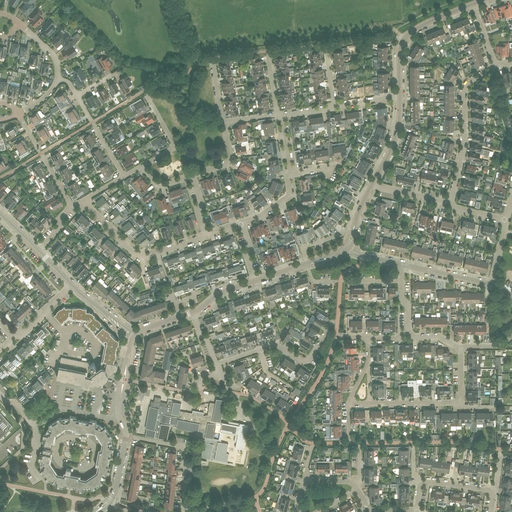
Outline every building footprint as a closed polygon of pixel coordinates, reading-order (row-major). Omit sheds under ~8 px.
[(23,0),(26,3),(20,10),(26,16),(33,9),(29,5),(33,0),(23,0)] [(511,17),(511,10),(511,5),(506,7),(505,5),(502,6),(505,16),(508,16),(508,17),(509,18),(511,17)] [(496,19),(505,16),(502,6),(498,7),(499,8),(494,10),(496,19)] [(37,9),(29,18),(32,20),(30,22),(35,27),(38,24),(39,25),(43,20),(39,17),(42,14),(42,13),(37,9)] [(486,11),(483,12),(485,17),(482,18),(484,23),(490,21),(491,24),(496,22),(492,10),(487,12),(486,11)] [(468,27),(470,32),(475,30),(473,24),(470,25),(467,18),(464,19),(463,18),(462,19),(462,18),(461,19),(462,20),(465,29),(468,27)] [(44,29),(41,33),(42,34),(42,35),(44,36),(45,36),(46,38),(49,35),(55,29),(52,26),(54,24),(49,19),(42,27),(44,29)] [(467,33),(465,29),(462,20),(458,22),(458,20),(457,21),(457,20),(455,21),(456,23),(459,31),(460,31),(463,30),(465,34),(467,33)] [(456,23),(453,24),(452,23),(451,23),(450,23),(450,25),(451,27),(449,29),(451,34),(457,32),(459,37),(459,36),(461,36),(460,31),(459,31),(456,23)] [(440,44),(443,43),(437,28),(436,28),(437,30),(434,31),(434,30),(432,31),(432,30),(431,31),(432,32),(435,41),(438,39),(440,44)] [(437,28),(443,43),(441,39),(444,37),(446,42),(451,40),(449,34),(446,35),(443,28),(440,29),(439,28),(438,28),(437,28)] [(71,38),(61,30),(50,41),(56,47),(60,43),(64,46),(71,38)] [(432,32),(429,34),(428,32),(427,33),(425,33),(426,35),(429,43),(433,42),(435,46),(437,45),(435,41),(432,32)] [(76,37),(73,39),(66,45),(69,48),(65,51),(61,54),(65,58),(68,56),(70,58),(77,53),(76,53),(79,51),(76,47),(73,49),(71,46),(79,40),(76,37)] [(7,53),(17,54),(18,44),(13,43),(13,42),(10,41),(7,53)] [(466,52),(478,47),(476,41),(468,44),(469,48),(465,49),(466,52)] [(502,46),(499,46),(496,46),(496,52),(499,52),(500,57),(503,57),(503,55),(509,55),(508,43),(502,43),(502,46)] [(387,53),(387,50),(388,50),(388,48),(389,48),(389,47),(387,47),(384,47),(384,44),(378,44),(378,51),(373,51),(373,53),(378,53),(387,53)] [(422,52),(427,55),(430,50),(425,46),(423,49),(416,45),(414,48),(413,47),(412,48),(411,49),(413,50),(421,55),(422,52)] [(25,58),(28,59),(30,47),(27,46),(27,48),(21,47),(19,57),(19,60),(19,61),(24,62),(24,61),(25,58)] [(343,54),(348,53),(347,47),(341,48),(341,51),(333,52),(334,56),(333,56),(333,57),(332,58),(333,59),(334,59),(343,57),(343,54)] [(467,55),(468,57),(480,52),(478,47),(466,52),(470,50),(471,53),(467,55)] [(310,59),(320,58),(319,52),(315,52),(315,49),(307,50),(308,54),(309,54),(310,59)] [(413,50),(411,53),(410,52),(409,53),(408,54),(410,55),(412,57),(410,59),(416,63),(419,57),(423,60),(425,57),(421,55),(413,50)] [(469,60),(470,62),(482,58),(480,52),(468,57),(472,55),(473,58),(469,60)] [(38,69),(38,66),(39,61),(40,58),(41,55),(37,54),(37,56),(31,55),(29,65),(35,66),(34,68),(35,69),(38,69)] [(275,58),(276,64),(286,63),(285,57),(287,57),(286,54),(279,55),(279,58),(275,58)] [(344,60),(349,59),(348,56),(343,57),(334,59),(335,62),(334,62),(334,63),(333,63),(333,65),(335,65),(335,64),(344,63),(344,60)] [(97,60),(100,66),(101,69),(104,67),(106,70),(112,67),(107,58),(104,60),(102,57),(97,60)] [(42,63),(43,62),(43,58),(40,58),(39,61),(38,66),(38,69),(37,73),(46,74),(48,64),(42,63)] [(253,68),(263,66),(262,60),(258,61),(257,58),(250,59),(251,62),(252,62),(253,68)] [(320,58),(310,59),(311,65),(310,65),(310,68),(317,67),(317,64),(321,63),(320,58)] [(482,58),(470,62),(474,61),(475,64),(471,65),(473,71),(479,68),(478,66),(484,63),(482,58)] [(101,70),(95,59),(90,62),(92,66),(91,67),(91,68),(92,69),(88,72),(92,79),(100,74),(98,71),(101,70)] [(378,63),(373,63),(373,69),(379,68),(379,65),(387,65),(387,62),(388,62),(388,60),(389,60),(389,59),(387,59),(378,59),(378,63)] [(220,71),(231,70),(230,64),(231,64),(230,61),(223,62),(224,65),(219,66),(220,71)] [(335,64),(335,65),(336,68),(334,68),(335,69),(334,69),(334,71),(336,70),(336,71),(339,70),(339,73),(346,72),(345,66),(350,65),(349,62),(344,63),(335,64)] [(281,70),(281,73),(289,71),(288,68),(287,68),(286,63),(276,64),(277,70),(281,70)] [(444,69),(456,76),(459,71),(451,67),(447,64),(446,66),(450,69),(448,71),(444,69)] [(252,74),(253,77),(260,76),(260,73),(264,72),(263,66),(253,68),(253,73),(252,74)] [(313,77),(323,75),(322,70),(318,70),(317,67),(310,68),(311,72),(312,71),(313,77)] [(76,75),(72,78),(78,87),(84,83),(82,80),(85,78),(80,68),(74,71),(76,75)] [(452,81),(456,76),(444,69),(443,71),(447,74),(443,79),(449,82),(450,80),(452,81)] [(231,75),(231,70),(220,71),(221,77),(225,77),(226,80),(233,79),(233,75),(231,75)] [(387,79),(387,76),(389,76),(389,75),(389,73),(387,73),(384,73),(384,70),(378,70),(378,77),(373,77),(373,80),(378,80),(387,79)] [(278,76),(278,82),(289,81),(288,75),(289,75),(289,71),(281,73),(282,76),(278,76)] [(511,85),(510,84),(509,78),(509,72),(507,72),(506,71),(503,72),(503,73),(504,79),(501,79),(502,85),(507,84),(507,85),(509,86),(511,85)] [(337,85),(338,85),(338,84),(347,83),(347,80),(352,79),(351,73),(345,74),(345,77),(337,78),(338,82),(337,82),(337,83),(336,84),(337,85)] [(309,87),(320,85),(320,82),(324,81),(323,75),(313,77),(313,82),(309,83),(309,87)] [(122,82),(119,84),(124,94),(129,91),(127,87),(132,84),(127,76),(125,77),(124,76),(123,76),(122,76),(122,77),(122,78),(120,79),(122,82)] [(255,86),(266,84),(265,78),(261,79),(260,76),(253,77),(253,80),(254,80),(255,86)] [(30,90),(34,91),(34,89),(39,90),(41,80),(32,79),(32,81),(31,86),(31,87),(30,87),(31,87),(30,90)] [(234,82),(233,79),(226,80),(226,83),(222,83),(223,89),(233,88),(232,82),(234,82)] [(23,80),(20,96),(25,97),(25,98),(29,99),(30,90),(31,87),(30,87),(31,87),(25,86),(26,82),(24,82),(25,80),(23,80)] [(289,81),(278,82),(279,88),(284,87),(284,90),(294,89),(295,89),(294,85),(290,86),(289,81)] [(1,82),(0,87),(0,91),(5,93),(5,94),(8,95),(8,96),(10,83),(1,82)] [(338,84),(338,85),(339,88),(338,88),(338,89),(337,89),(337,91),(339,90),(348,89),(348,86),(353,85),(352,82),(347,83),(338,84)] [(489,91),(485,91),(486,87),(487,87),(488,84),(486,82),(485,83),(480,82),(479,85),(477,85),(475,91),(482,92),(481,96),(483,96),(488,98),(489,91)] [(13,98),(17,99),(19,87),(10,86),(10,83),(8,96),(13,97),(13,98)] [(114,83),(109,86),(112,92),(109,94),(112,98),(117,95),(116,92),(119,91),(114,83)] [(255,95),(263,94),(262,91),(267,90),(266,84),(255,86),(256,91),(253,92),(253,95),(255,95)] [(315,95),(326,93),(325,87),(321,88),(320,85),(309,87),(310,90),(314,89),(315,95)] [(373,89),(373,92),(373,95),(380,95),(380,92),(387,92),(387,88),(389,88),(389,87),(389,85),(387,85),(378,86),(378,89),(373,89)] [(234,93),(233,88),(223,89),(224,95),(228,94),(229,97),(236,96),(235,93),(234,93)] [(339,90),(340,94),(338,94),(339,95),(338,95),(338,97),(340,96),(340,97),(343,96),(343,99),(350,98),(349,92),(354,91),(353,88),(348,89),(339,90)] [(99,99),(101,104),(102,104),(107,101),(106,98),(108,97),(104,89),(102,90),(101,90),(100,89),(99,90),(99,91),(99,92),(98,92),(101,97),(101,98),(99,99)] [(280,94),(281,100),(292,98),(291,93),(295,92),(294,89),(284,90),(285,93),(280,94)] [(58,106),(65,102),(63,100),(68,97),(67,96),(67,95),(65,91),(63,93),(62,93),(58,94),(58,95),(56,96),(59,102),(56,104),(58,106)] [(327,99),(326,93),(315,95),(316,100),(315,100),(315,104),(323,103),(322,100),(327,99)] [(258,103),(268,102),(267,96),(263,97),(263,94),(255,95),(256,98),(257,98),(258,103)] [(483,96),(481,96),(473,94),(472,100),(478,102),(478,104),(483,106),(485,100),(482,100),(483,96)] [(101,104),(99,99),(97,96),(94,98),(92,96),(86,99),(87,101),(86,103),(88,104),(90,107),(93,105),(95,108),(101,104)] [(236,105),(235,101),(235,100),(236,100),(236,96),(229,97),(229,101),(225,101),(226,107),(236,105)] [(292,98),(281,100),(282,106),(285,105),(286,109),(294,107),(294,104),(292,104),(292,98)] [(140,99),(132,104),(133,107),(135,106),(137,109),(132,112),(135,117),(146,111),(144,108),(146,107),(143,101),(142,102),(140,99)] [(268,102),(258,103),(259,109),(258,109),(258,113),(265,112),(265,108),(269,108),(268,102)] [(483,106),(478,104),(473,103),(472,109),(478,111),(478,114),(484,115),(485,111),(487,111),(488,107),(483,106)] [(69,118),(78,113),(75,109),(74,108),(69,110),(66,105),(60,109),(63,114),(66,113),(69,118)] [(236,105),(226,107),(226,113),(231,112),(231,115),(239,114),(238,111),(237,111),(236,105)] [(35,113),(32,115),(31,116),(29,118),(31,122),(31,121),(32,123),(37,120),(38,123),(44,119),(45,121),(52,116),(51,114),(50,113),(45,115),(44,114),(43,114),(41,111),(39,111),(35,113)] [(359,124),(360,124),(363,123),(362,117),(359,118),(358,111),(352,112),(354,121),(354,123),(357,123),(359,124)] [(354,121),(352,112),(346,113),(347,120),(344,120),(345,126),(350,125),(351,124),(350,122),(354,121)] [(70,128),(77,124),(76,121),(80,118),(79,117),(80,117),(78,113),(69,118),(72,123),(68,125),(70,128)] [(373,123),(381,124),(382,121),(388,120),(388,119),(388,118),(389,118),(388,114),(387,114),(387,113),(378,115),(379,121),(374,122),(373,123)] [(487,116),(484,115),(478,114),(473,113),(472,119),(479,120),(478,123),(484,124),(485,120),(486,120),(487,116)] [(150,114),(144,117),(143,114),(135,119),(137,122),(141,119),(145,126),(154,121),(150,114)] [(334,115),(336,124),(339,123),(339,126),(340,127),(345,126),(344,120),(341,120),(341,114),(334,115)] [(326,123),(327,130),(330,130),(330,125),(336,124),(334,115),(328,116),(329,122),(326,123)] [(316,118),(318,127),(321,126),(322,130),(327,129),(327,130),(326,123),(324,123),(323,117),(316,118)] [(314,127),(318,127),(316,118),(310,119),(311,125),(308,125),(309,132),(315,131),(314,127)] [(112,119),(110,120),(101,125),(105,131),(108,130),(109,132),(118,127),(115,123),(115,122),(114,119),(112,119)] [(264,129),(273,128),(272,122),(266,123),(265,119),(258,121),(259,124),(261,124),(262,130),(264,129)] [(309,132),(308,125),(306,126),(305,120),(304,120),(304,119),(303,119),(299,119),(299,120),(300,129),(303,129),(304,132),(306,132),(306,136),(310,135),(309,132)] [(292,137),(295,136),(294,134),(297,133),(297,130),(300,129),(299,120),(292,121),(293,128),(291,128),(292,137)] [(49,123),(47,125),(45,122),(40,125),(41,128),(37,130),(37,132),(39,136),(48,131),(52,129),(49,123)] [(242,129),(245,129),(247,129),(247,126),(246,127),(246,123),(237,125),(238,128),(233,129),(234,134),(242,133),(242,129)] [(377,129),(376,132),(384,135),(385,135),(386,135),(387,131),(386,130),(386,129),(380,127),(381,124),(373,123),(373,125),(374,125),(373,128),(377,129)] [(16,125),(13,127),(9,128),(9,129),(7,131),(10,136),(6,138),(8,141),(15,136),(14,134),(18,131),(18,130),(18,129),(16,125)] [(454,130),(454,125),(442,125),(443,133),(447,133),(447,130),(454,130)] [(478,135),(484,137),(487,138),(492,139),(493,135),(485,133),(485,131),(483,131),(483,127),(474,125),(472,131),(479,133),(478,135)] [(157,126),(152,129),(150,126),(145,129),(148,134),(150,132),(153,136),(161,132),(157,126)] [(273,128),(264,129),(265,135),(261,136),(262,139),(261,139),(268,138),(268,135),(274,134),(273,128)] [(112,144),(119,140),(120,142),(124,140),(124,139),(121,134),(118,129),(111,133),(113,136),(109,138),(112,144)] [(48,131),(39,136),(42,140),(43,141),(48,138),(50,143),(58,138),(57,136),(55,137),(54,135),(51,136),(48,131)] [(83,144),(85,143),(93,138),(92,135),(91,136),(90,134),(88,135),(86,132),(78,137),(80,139),(83,144)] [(368,139),(375,142),(376,139),(382,141),(383,140),(384,140),(385,136),(384,136),(384,135),(376,132),(375,136),(371,134),(370,137),(369,139),(368,139)] [(242,133),(234,134),(235,140),(241,139),(241,142),(248,141),(247,136),(243,137),(242,133)] [(408,133),(407,138),(415,141),(416,138),(419,139),(420,137),(408,133)] [(484,137),(478,135),(474,135),(473,140),(479,142),(479,145),(482,145),(487,147),(488,142),(486,141),(487,138),(484,137)] [(85,153),(88,151),(95,147),(93,144),(95,143),(94,141),(95,140),(93,138),(85,143),(87,146),(85,149),(86,151),(84,152),(85,153)] [(164,139),(160,141),(158,138),(151,142),(155,148),(158,146),(160,149),(168,145),(167,144),(168,143),(166,139),(165,140),(164,139)] [(269,142),(268,138),(261,139),(261,143),(263,143),(263,145),(266,145),(267,148),(276,146),(277,146),(277,145),(277,141),(276,141),(275,141),(269,142)] [(407,138),(405,143),(416,147),(417,145),(414,144),(415,141),(407,138)] [(24,140),(23,139),(18,142),(17,139),(11,142),(13,145),(14,144),(18,149),(26,144),(24,140)] [(366,147),(377,153),(380,148),(374,144),(375,142),(368,139),(367,141),(369,141),(367,144),(366,147)] [(443,141),(441,146),(453,149),(454,143),(443,141)] [(236,148),(237,155),(247,153),(246,151),(249,148),(248,142),(241,143),(241,146),(240,147),(236,148)] [(125,145),(124,143),(116,147),(118,152),(117,153),(119,157),(129,151),(125,145)] [(339,143),(332,144),(330,144),(330,145),(331,150),(333,150),(334,156),(340,155),(339,146),(339,143)] [(477,154),(480,154),(483,155),(484,149),(481,149),(482,145),(479,145),(472,143),(471,149),(477,151),(477,154)] [(29,150),(28,148),(29,148),(26,144),(18,149),(21,154),(19,155),(20,158),(30,152),(29,150)] [(321,150),(323,159),(329,158),(328,152),(331,152),(331,150),(330,145),(324,146),(325,150),(321,150)] [(276,146),(267,148),(267,151),(264,152),(264,154),(262,155),(262,158),(271,157),(270,153),(277,152),(278,152),(278,151),(277,147),(276,147),(276,146)] [(312,148),(313,154),(316,154),(317,160),(323,159),(321,150),(318,151),(318,149),(316,148),(315,148),(312,148),(312,146),(312,148)] [(60,147),(58,148),(51,152),(53,155),(51,156),(52,158),(51,159),(53,161),(62,156),(59,152),(62,150),(60,147)] [(93,158),(102,153),(101,150),(100,151),(98,148),(96,150),(95,147),(88,151),(85,153),(86,155),(90,153),(93,158)] [(374,158),(377,153),(366,147),(361,155),(360,154),(367,158),(368,155),(374,158)] [(303,153),(305,162),(311,161),(310,155),(313,154),(312,148),(310,148),(308,149),(306,149),(307,153),(303,153)] [(410,155),(411,151),(403,149),(401,154),(413,158),(413,156),(410,155)] [(305,162),(303,153),(300,154),(300,150),(294,151),(295,157),(298,157),(299,163),(305,162)] [(440,151),(439,157),(451,159),(452,154),(443,152),(440,151)] [(479,158),(480,154),(477,154),(470,152),(469,158),(474,159),(473,162),(488,165),(489,162),(482,160),(483,158),(479,158)] [(102,153),(93,158),(96,163),(95,163),(97,166),(103,162),(102,159),(104,158),(102,156),(103,155),(102,153)] [(125,158),(126,161),(123,163),(126,168),(134,164),(132,160),(136,158),(133,153),(125,158)] [(365,160),(367,158),(360,154),(359,157),(360,157),(358,160),(362,161),(360,164),(368,169),(369,169),(371,165),(370,164),(371,163),(365,160)] [(67,160),(65,161),(64,161),(62,156),(53,161),(54,164),(55,163),(57,166),(58,165),(60,167),(69,162),(67,160)] [(271,160),(271,157),(262,158),(265,158),(266,163),(269,163),(270,167),(279,165),(278,159),(271,160)] [(9,167),(8,165),(6,166),(3,160),(1,162),(0,160),(0,169),(2,168),(4,171),(9,167)] [(239,168),(251,174),(254,169),(251,168),(253,165),(243,160),(239,168)] [(69,162),(60,167),(61,170),(60,171),(61,173),(60,174),(61,176),(70,171),(69,168),(69,167),(71,166),(72,164),(70,161),(69,162)] [(100,170),(102,173),(111,167),(109,165),(108,166),(107,163),(105,164),(103,162),(97,166),(94,167),(97,171),(100,170)] [(33,171),(35,174),(42,169),(39,164),(35,166),(34,163),(27,167),(30,172),(33,171)] [(475,173),(475,170),(477,170),(479,164),(476,163),(475,166),(467,165),(466,171),(475,173)] [(368,169),(360,164),(357,170),(353,167),(351,170),(358,174),(359,171),(365,174),(368,169)] [(267,171),(267,176),(276,175),(276,172),(280,171),(279,165),(270,167),(270,170),(267,171)] [(111,167),(102,173),(104,177),(102,179),(104,182),(111,178),(109,175),(112,173),(111,171),(112,170),(111,167)] [(402,184),(404,175),(405,170),(401,169),(401,168),(396,167),(394,175),(398,175),(396,182),(402,184)] [(248,179),(251,174),(239,168),(235,176),(244,181),(246,178),(248,179)] [(34,185),(37,184),(43,180),(42,177),(46,175),(42,169),(35,174),(33,175),(34,178),(34,179),(36,181),(35,182),(35,183),(34,184),(34,185)] [(439,172),(439,173),(436,184),(441,186),(442,180),(446,181),(448,170),(442,169),(441,173),(439,172)] [(74,173),(72,174),(70,171),(61,176),(63,179),(64,178),(65,180),(67,179),(68,182),(77,177),(76,174),(74,173)] [(353,172),(351,175),(351,174),(349,175),(349,176),(348,177),(348,179),(351,181),(359,185),(360,185),(361,183),(360,182),(361,180),(359,179),(361,176),(353,172)] [(413,186),(414,179),(417,180),(418,174),(410,172),(410,173),(407,185),(413,186)] [(496,176),(495,182),(500,184),(501,181),(507,182),(509,175),(500,173),(499,177),(496,176)] [(228,174),(221,176),(224,185),(231,183),(231,185),(235,184),(232,175),(229,177),(228,174)] [(271,186),(281,190),(283,185),(282,184),(274,181),(275,179),(276,179),(276,175),(267,176),(267,179),(270,179),(270,181),(271,182),(272,184),(271,186)] [(305,176),(304,177),(304,179),(299,180),(300,184),(301,183),(302,190),(308,189),(308,187),(309,186),(308,183),(312,183),(311,175),(305,176)] [(137,187),(144,181),(140,176),(135,180),(133,177),(132,178),(131,177),(128,179),(124,182),(127,185),(129,184),(134,189),(137,187)] [(77,177),(68,182),(70,185),(68,186),(69,188),(68,188),(70,191),(79,186),(76,181),(79,180),(77,177)] [(464,179),(462,187),(473,189),(474,184),(478,185),(480,179),(472,177),(471,180),(464,179)] [(216,192),(215,189),(221,188),(219,182),(216,183),(214,178),(208,180),(208,179),(211,189),(213,193),(216,192)] [(211,189),(208,179),(202,181),(204,186),(201,187),(204,196),(209,194),(208,189),(211,188),(211,189)] [(42,192),(44,190),(52,186),(49,180),(45,183),(43,180),(37,184),(34,185),(35,185),(37,184),(40,189),(40,190),(41,191),(42,192)] [(137,187),(134,189),(141,198),(146,193),(144,190),(148,186),(144,181),(137,187)] [(359,185),(351,181),(348,186),(341,182),(340,185),(343,187),(352,192),(348,190),(350,187),(356,190),(357,188),(358,188),(359,186),(358,185),(359,185)] [(505,189),(502,188),(503,185),(494,183),(492,189),(495,190),(494,193),(504,196),(505,189)] [(52,186),(44,190),(46,194),(43,195),(46,200),(53,196),(51,194),(55,191),(52,186)] [(81,187),(80,188),(79,186),(70,191),(71,194),(72,193),(74,195),(75,194),(77,197),(84,193),(87,191),(85,188),(84,188),(83,187),(81,187)] [(279,195),(281,190),(271,186),(269,189),(267,188),(266,190),(263,192),(267,197),(273,193),(277,195),(277,194),(279,195)] [(342,197),(349,201),(350,201),(351,199),(351,198),(352,196),(350,195),(352,192),(343,187),(344,187),(342,190),(339,195),(342,197)] [(181,188),(175,190),(179,202),(179,201),(180,202),(181,203),(182,202),(184,202),(184,201),(185,200),(188,199),(186,193),(183,194),(181,188)] [(168,199),(169,202),(170,205),(179,202),(175,190),(169,192),(171,198),(168,199)] [(259,196),(256,198),(262,206),(266,202),(265,200),(267,197),(263,192),(261,190),(257,193),(259,196)] [(98,206),(99,207),(106,201),(110,198),(104,191),(99,195),(101,198),(95,202),(98,206)] [(467,203),(469,203),(470,199),(472,200),(472,199),(475,199),(476,193),(467,191),(466,195),(461,194),(459,201),(463,202),(463,203),(464,204),(465,204),(467,203)] [(18,200),(15,197),(16,196),(12,192),(7,198),(9,200),(5,205),(10,209),(18,200)] [(154,213),(155,206),(156,199),(154,199),(152,197),(154,196),(151,192),(142,198),(147,204),(149,202),(152,205),(151,213),(154,213)] [(312,205),(312,203),(311,199),(315,198),(314,192),(303,194),(304,197),(302,197),(303,204),(305,204),(305,205),(307,204),(307,206),(312,205)] [(499,199),(494,197),(488,196),(487,201),(490,202),(489,203),(491,204),(491,207),(501,209),(502,203),(498,202),(499,199)] [(46,209),(48,207),(52,205),(54,209),(62,204),(59,198),(57,200),(55,197),(43,204),(46,209)] [(115,204),(113,202),(114,202),(110,197),(110,198),(106,201),(99,207),(102,211),(108,206),(110,208),(115,204)] [(170,205),(169,202),(167,203),(164,197),(158,199),(161,210),(166,208),(168,214),(173,212),(170,205)] [(244,205),(248,203),(247,199),(246,197),(243,198),(244,201),(241,202),(242,205),(238,206),(241,215),(247,213),(244,205)] [(251,197),(247,199),(248,203),(248,205),(253,204),(257,209),(262,206),(256,198),(253,200),(251,197)] [(336,200),(334,203),(343,209),(339,206),(341,203),(347,206),(348,204),(349,204),(350,202),(349,201),(342,197),(339,202),(336,200)] [(389,207),(389,204),(391,205),(392,200),(384,199),(383,203),(377,201),(376,207),(385,209),(385,206),(389,207)] [(407,211),(409,203),(404,201),(402,207),(399,206),(397,214),(401,215),(402,210),(407,211)] [(26,207),(22,203),(17,207),(20,210),(15,214),(20,219),(27,212),(24,209),(26,207)] [(334,210),(332,213),(339,218),(340,218),(341,218),(342,216),(341,215),(343,213),(341,212),(343,209),(334,203),(335,204),(332,207),(333,209),(334,210)] [(409,203),(407,211),(411,212),(410,216),(415,217),(417,211),(414,210),(415,204),(409,203)] [(112,218),(112,219),(119,213),(123,210),(126,208),(123,205),(120,207),(117,204),(113,208),(114,210),(109,215),(112,218)] [(241,215),(238,206),(232,208),(231,205),(229,206),(231,212),(233,211),(235,217),(241,215)] [(218,209),(222,221),(228,219),(226,213),(229,212),(227,207),(223,208),(222,209),(223,212),(219,213),(218,209)] [(295,224),(294,222),(294,220),(298,218),(297,214),(300,213),(299,207),(292,210),(292,209),(287,210),(288,211),(287,211),(290,217),(286,219),(289,227),(295,224)] [(384,212),(385,209),(376,207),(374,213),(381,214),(380,217),(388,219),(389,215),(387,214),(387,213),(384,212)] [(222,221),(218,209),(210,212),(212,218),(214,217),(216,223),(222,221)] [(123,210),(119,213),(112,219),(116,223),(121,218),(123,221),(128,217),(125,213),(123,210)] [(326,215),(324,217),(331,225),(328,222),(331,219),(336,223),(337,221),(338,221),(340,219),(339,218),(332,213),(329,211),(326,215)] [(32,213),(30,215),(26,220),(29,223),(28,223),(35,229),(34,229),(38,233),(43,227),(42,226),(49,219),(45,215),(39,221),(40,222),(39,223),(34,219),(36,216),(32,213)] [(194,213),(193,214),(190,215),(191,218),(185,220),(188,229),(194,227),(192,220),(195,219),(194,219),(196,219),(194,213)] [(416,224),(415,225),(419,226),(418,227),(425,229),(425,225),(427,216),(426,215),(426,214),(423,213),(422,214),(421,214),(419,224),(416,223),(416,224)] [(79,225),(85,218),(81,214),(78,217),(76,215),(71,220),(74,223),(75,221),(79,225)] [(275,216),(279,228),(279,229),(286,226),(287,225),(285,218),(282,219),(280,214),(275,216)] [(125,231),(133,225),(136,223),(131,216),(126,220),(128,222),(122,227),(125,231)] [(279,228),(275,216),(274,216),(275,216),(269,218),(271,224),(268,225),(270,231),(279,228)] [(428,216),(427,216),(425,225),(428,226),(427,231),(433,233),(436,222),(433,221),(433,218),(427,217),(428,216)] [(318,224),(317,224),(324,233),(325,234),(326,233),(326,232),(329,230),(327,228),(331,225),(324,217),(324,218),(320,222),(317,224),(318,224)] [(85,218),(79,225),(84,229),(82,230),(84,232),(89,227),(87,225),(90,222),(85,218)] [(182,232),(181,230),(184,229),(181,219),(176,221),(177,224),(173,226),(176,234),(182,232)] [(440,228),(446,230),(448,221),(442,220),(440,227),(437,226),(436,232),(439,233),(440,228)] [(463,233),(463,230),(467,231),(469,222),(463,220),(462,227),(458,226),(457,232),(463,233)] [(448,221),(446,230),(452,231),(451,235),(454,236),(455,230),(452,229),(454,223),(448,221)] [(466,234),(469,235),(476,236),(477,230),(474,229),(475,223),(469,222),(467,231),(466,234)] [(136,223),(133,225),(125,231),(126,232),(129,235),(135,231),(136,233),(141,229),(136,223)] [(258,225),(261,235),(262,238),(261,235),(261,234),(264,233),(265,236),(270,234),(267,226),(265,227),(263,223),(258,225)] [(312,226),(310,227),(313,236),(312,233),(315,231),(319,237),(321,235),(322,236),(323,235),(323,234),(324,233),(317,224),(313,227),(312,226)] [(378,230),(377,229),(378,226),(369,224),(367,230),(376,232),(378,232),(378,230)] [(164,226),(165,230),(161,231),(164,240),(170,238),(169,235),(172,234),(169,225),(164,226)] [(259,239),(262,238),(261,235),(258,225),(258,226),(257,226),(257,225),(256,225),(253,226),(253,227),(253,228),(252,228),(253,230),(250,231),(254,242),(259,240),(259,239)] [(488,235),(490,226),(484,225),(482,231),(479,231),(478,237),(484,238),(485,235),(488,235)] [(91,239),(98,230),(94,226),(91,229),(89,227),(84,232),(91,239)] [(496,228),(490,226),(488,235),(491,236),(490,240),(493,240),(492,242),(496,243),(498,235),(494,234),(496,228)] [(313,236),(310,227),(309,227),(310,228),(307,229),(302,231),(301,230),(305,241),(306,242),(308,241),(308,240),(311,239),(310,237),(313,236)] [(139,242),(139,243),(152,232),(147,237),(144,234),(148,231),(145,228),(140,232),(142,234),(136,238),(139,242)] [(96,246),(97,245),(102,239),(100,237),(103,234),(98,230),(91,239),(95,242),(94,244),(96,246)] [(305,241),(301,230),(296,232),(293,233),(294,238),(298,237),(300,243),(302,242),(303,243),(305,242),(305,241)] [(367,230),(366,236),(375,238),(376,232),(367,230)] [(154,238),(152,232),(139,243),(140,243),(143,247),(149,242),(150,245),(155,241),(153,238),(154,238)] [(236,244),(235,242),(233,236),(228,237),(229,239),(225,240),(228,250),(231,249),(230,247),(233,245),(236,244)] [(375,238),(366,236),(365,243),(373,244),(375,238)] [(51,248),(56,252),(64,244),(57,238),(52,243),(55,245),(51,248)] [(104,251),(111,242),(107,238),(104,241),(102,239),(97,245),(96,246),(95,247),(99,250),(101,248),(104,251)] [(383,247),(389,248),(391,239),(385,238),(383,247)] [(395,249),(397,241),(391,239),(389,248),(395,249)] [(223,252),(226,251),(228,250),(225,240),(221,241),(221,240),(216,241),(219,251),(222,250),(223,252)] [(219,251),(216,241),(211,243),(211,245),(207,246),(210,253),(211,257),(217,255),(216,252),(219,251)] [(403,242),(397,241),(395,249),(401,251),(403,242)] [(104,251),(108,255),(110,257),(115,251),(113,249),(116,246),(111,242),(104,251)] [(403,242),(401,251),(408,252),(410,243),(403,242)] [(411,255),(416,257),(419,247),(416,246),(417,242),(414,242),(411,255)] [(287,247),(291,258),(292,259),(295,258),(296,256),(295,252),(298,251),(295,243),(290,245),(291,248),(288,249),(287,247)] [(56,252),(58,254),(63,259),(70,250),(71,250),(71,249),(68,247),(68,248),(64,244),(56,252)] [(419,247),(416,257),(422,258),(425,244),(423,244),(422,247),(419,247)] [(210,253),(207,246),(204,247),(203,246),(198,247),(203,261),(202,258),(205,257),(204,255),(210,253)] [(291,258),(287,247),(284,248),(283,246),(278,248),(281,257),(284,256),(285,259),(286,260),(289,259),(290,257),(290,258),(291,258)] [(430,249),(428,259),(433,261),(437,247),(434,246),(433,250),(430,249)] [(5,259),(6,258),(14,251),(10,247),(5,252),(3,250),(0,252),(0,255),(1,256),(1,255),(5,259)] [(203,261),(198,247),(193,249),(194,251),(190,252),(193,262),(196,261),(195,258),(197,258),(199,262),(203,261)] [(437,261),(443,263),(445,253),(442,252),(443,248),(440,248),(437,261)] [(71,250),(70,250),(63,259),(63,258),(65,260),(65,261),(70,265),(77,256),(75,258),(73,256),(75,254),(71,250)] [(268,254),(268,255),(272,264),(277,262),(275,257),(278,256),(276,250),(271,252),(272,254),(269,255),(268,254)] [(443,263),(448,264),(452,250),(449,250),(448,253),(445,253),(443,263)] [(10,262),(18,255),(16,252),(15,252),(14,251),(6,258),(7,260),(8,260),(10,262)] [(115,251),(110,257),(113,259),(114,257),(118,261),(124,254),(120,251),(117,253),(115,251)] [(181,253),(183,259),(184,263),(187,262),(187,261),(190,260),(191,263),(193,262),(190,252),(186,253),(186,252),(181,253)] [(456,255),(454,265),(460,267),(463,253),(460,252),(459,256),(456,255)] [(173,258),(176,268),(179,267),(178,264),(181,263),(180,260),(183,259),(181,253),(176,255),(176,257),(173,258)] [(272,264),(268,255),(265,256),(264,253),(258,255),(261,261),(264,260),(266,265),(271,264),(272,264)] [(118,261),(116,263),(121,267),(120,268),(122,270),(123,269),(128,263),(126,261),(129,258),(128,258),(129,257),(126,254),(125,255),(124,254),(118,261)] [(469,269),(472,259),(469,258),(469,254),(467,254),(463,267),(469,269)] [(22,259),(18,255),(10,262),(14,266),(16,264),(22,259)] [(74,273),(82,265),(80,262),(81,260),(77,256),(70,265),(73,261),(75,263),(72,267),(75,270),(73,272),(74,273)] [(472,259),(469,269),(475,270),(478,256),(475,256),(475,259),(472,259)] [(176,268),(173,258),(169,259),(168,257),(163,259),(165,265),(168,264),(169,267),(172,266),(173,269),(176,268)] [(483,261),(480,271),(486,273),(489,259),(487,258),(486,262),(483,261)] [(26,263),(22,259),(16,264),(20,269),(26,263)] [(234,267),(236,274),(240,273),(240,274),(245,273),(243,267),(241,268),(239,262),(233,264),(234,267)] [(19,275),(20,276),(29,268),(28,267),(29,266),(26,263),(20,269),(18,271),(20,273),(19,274),(19,275)] [(129,275),(137,267),(133,263),(130,266),(128,263),(123,269),(129,275)] [(81,280),(89,271),(85,268),(85,267),(82,265),(74,273),(79,278),(79,277),(82,279),(81,280)] [(157,266),(153,268),(156,277),(159,276),(159,278),(165,277),(163,270),(160,271),(159,267),(158,267),(157,266)] [(133,279),(135,276),(138,279),(141,275),(139,273),(142,271),(137,267),(129,275),(133,279)] [(232,275),(236,274),(234,267),(228,268),(228,267),(225,268),(228,278),(233,277),(232,275)] [(33,272),(29,268),(20,276),(24,280),(23,281),(25,283),(29,279),(28,276),(33,272)] [(154,281),(153,278),(156,277),(153,268),(148,269),(148,271),(148,272),(145,273),(146,276),(148,282),(149,283),(154,281)] [(223,280),(228,278),(225,268),(222,270),(222,271),(216,272),(216,273),(219,280),(222,278),(223,280)] [(215,281),(219,280),(216,273),(216,272),(216,270),(213,271),(214,273),(208,275),(211,284),(216,283),(215,281)] [(89,271),(81,280),(86,284),(86,283),(89,285),(96,278),(92,274),(90,276),(87,273),(89,271)] [(201,275),(198,276),(201,286),(205,284),(206,286),(211,284),(208,275),(207,273),(203,274),(204,277),(202,277),(201,275)] [(28,284),(32,288),(40,280),(36,276),(31,281),(29,279),(25,283),(27,285),(28,284)] [(190,280),(193,290),(198,288),(198,287),(201,286),(198,276),(195,276),(196,279),(193,280),(193,279),(190,280)] [(307,276),(302,278),(304,286),(307,285),(308,288),(310,289),(312,288),(311,284),(309,285),(307,276)] [(304,286),(302,278),(296,280),(297,282),(295,283),(296,289),(304,286)] [(41,281),(40,280),(32,288),(34,289),(37,287),(39,289),(45,283),(42,281),(41,281)] [(188,292),(193,290),(190,280),(187,281),(187,282),(182,284),(181,281),(184,291),(188,290),(188,292)] [(101,284),(97,281),(92,287),(96,290),(101,284)] [(173,287),(174,290),(176,296),(181,294),(180,293),(184,291),(181,281),(178,282),(179,285),(176,286),(173,287)] [(296,289),(295,283),(292,284),(291,282),(286,283),(289,294),(290,294),(291,296),(298,294),(297,291),(296,289)] [(47,286),(45,283),(39,289),(41,292),(38,294),(39,296),(38,297),(48,289),(46,287),(47,286)] [(282,288),(279,289),(282,297),(282,296),(284,296),(289,294),(286,283),(281,285),(282,288)] [(105,288),(101,284),(96,290),(100,294),(105,288)] [(275,287),(270,289),(274,300),(282,297),(279,289),(276,290),(275,287)] [(397,291),(395,291),(395,287),(389,288),(389,292),(386,292),(386,300),(391,300),(391,297),(397,297),(397,291)] [(104,298),(106,296),(109,292),(105,288),(100,294),(104,298)] [(312,297),(319,297),(319,301),(324,301),(324,297),(324,288),(318,288),(318,291),(312,291),(312,297)] [(329,288),(324,288),(324,297),(332,297),(332,295),(332,291),(329,291),(329,288)] [(358,297),(358,288),(351,288),(352,292),(348,292),(348,300),(354,300),(354,297),(358,297)] [(364,288),(358,288),(358,297),(362,297),(362,300),(367,300),(367,292),(364,292),(364,288)] [(370,292),(367,292),(367,300),(373,300),(373,297),(377,297),(376,288),(370,288),(370,292)] [(386,300),(386,292),(383,292),(383,288),(376,288),(377,297),(377,300),(381,300),(386,300)] [(51,292),(48,289),(38,297),(40,299),(42,297),(44,299),(45,298),(48,301),(52,297),(49,294),(51,292)] [(274,300),(270,289),(265,290),(266,293),(263,294),(265,300),(268,307),(270,307),(270,301),(274,300)] [(110,300),(115,294),(111,290),(109,292),(106,296),(110,300)] [(257,302),(265,300),(263,294),(260,295),(259,292),(254,294),(257,302)] [(119,297),(115,294),(110,300),(113,303),(119,297)] [(258,304),(257,302),(254,294),(249,296),(250,298),(247,299),(249,305),(250,307),(258,304)] [(21,305),(27,312),(31,308),(26,303),(28,301),(24,297),(22,299),(24,301),(21,305)] [(119,297),(113,303),(117,307),(123,301),(119,297)] [(244,297),(239,299),(241,308),(249,305),(247,299),(245,300),(244,297)] [(234,303),(232,304),(232,306),(234,312),(234,310),(241,308),(239,299),(234,301),(234,303)] [(127,305),(123,301),(117,307),(121,310),(127,305)] [(226,315),(234,312),(232,306),(232,304),(231,304),(232,306),(229,307),(228,305),(223,306),(226,315)] [(18,311),(24,316),(26,314),(26,313),(27,312),(21,305),(20,305),(21,305),(19,306),(21,308),(18,311)] [(121,310),(125,314),(131,308),(127,305),(121,310)] [(108,376),(108,374),(112,372),(112,369),(115,370),(117,369),(117,365),(116,363),(114,362),(115,356),(117,346),(116,345),(117,341),(115,339),(115,338),(94,316),(95,315),(93,313),(92,312),(91,312),(90,312),(89,311),(86,311),(86,308),(72,307),(72,308),(67,308),(66,309),(64,306),(54,316),(61,324),(69,316),(72,316),(72,318),(86,319),(88,321),(86,323),(104,342),(106,339),(107,341),(103,360),(96,365),(93,362),(91,364),(90,362),(88,361),(88,362),(61,357),(60,359),(59,359),(58,365),(59,365),(57,378),(84,383),(83,385),(84,387),(88,388),(90,387),(91,384),(93,385),(97,382),(99,383),(101,381),(102,382),(106,379),(106,378),(108,376)] [(226,315),(223,306),(218,308),(219,310),(216,311),(218,317),(219,320),(227,317),(226,315)] [(142,318),(139,310),(135,311),(133,311),(131,308),(125,314),(130,318),(136,320),(142,318)] [(312,319),(312,320),(322,326),(325,321),(324,320),(326,317),(326,318),(328,315),(319,309),(314,316),(312,315),(310,318),(312,319)] [(10,310),(7,313),(6,313),(4,315),(5,316),(7,318),(8,320),(10,318),(15,323),(19,319),(12,312),(11,311),(10,310)] [(12,312),(19,319),(20,318),(21,319),(24,316),(18,311),(16,313),(13,310),(11,311),(12,312)] [(215,315),(209,317),(212,325),(220,323),(219,320),(218,317),(215,318),(215,315)] [(350,329),(356,329),(356,320),(352,321),(352,316),(348,316),(348,323),(350,323),(350,329)] [(206,327),(207,327),(212,325),(209,317),(204,319),(205,321),(204,322),(206,328),(206,327)] [(362,323),(364,323),(364,317),(359,317),(359,320),(356,320),(356,329),(362,329),(362,323)] [(364,317),(364,323),(367,323),(367,329),(368,329),(368,330),(369,331),(371,331),(372,330),(372,329),(373,329),(373,320),(370,320),(370,317),(364,317)] [(376,320),(373,320),(373,329),(378,329),(378,323),(381,323),(381,319),(381,317),(376,317),(376,320)] [(381,319),(381,323),(381,325),(383,325),(383,331),(389,331),(389,322),(389,320),(386,320),(386,319),(381,319)] [(389,322),(389,331),(395,331),(395,325),(398,325),(398,319),(395,319),(395,322),(389,322)] [(307,327),(317,334),(320,328),(318,327),(319,324),(322,326),(312,320),(309,324),(311,326),(309,329),(307,327)] [(266,327),(266,330),(269,338),(274,336),(274,334),(276,333),(273,324),(266,327)] [(36,331),(42,338),(46,334),(47,335),(50,332),(45,327),(43,325),(40,327),(41,328),(37,332),(36,331)] [(317,334),(307,327),(304,332),(304,331),(301,335),(302,335),(312,342),(315,336),(316,333),(317,334)] [(295,331),(290,328),(288,332),(284,330),(281,334),(282,334),(280,338),(285,341),(289,336),(292,337),(292,336),(295,331)] [(261,338),(259,332),(258,330),(250,332),(251,335),(254,343),(259,342),(258,339),(261,338)] [(264,340),(269,338),(266,330),(259,332),(261,338),(263,337),(264,340)] [(30,339),(36,345),(38,343),(39,344),(44,340),(42,338),(36,331),(31,336),(32,337),(30,339)] [(295,331),(292,336),(299,340),(302,336),(295,331)] [(161,334),(151,338),(150,338),(147,341),(140,378),(163,382),(165,372),(152,370),(156,346),(164,343),(161,334)] [(248,345),(254,343),(251,335),(243,338),(245,344),(248,343),(248,345)] [(312,342),(302,335),(302,336),(299,340),(302,341),(299,345),(303,347),(303,348),(306,350),(310,344),(308,343),(310,340),(312,342)] [(29,338),(22,344),(29,352),(30,353),(37,347),(36,345),(30,339),(29,338)] [(245,344),(243,338),(235,340),(238,349),(243,347),(242,345),(245,344)] [(233,350),(238,349),(235,340),(227,343),(229,349),(232,348),(233,350)] [(218,343),(219,346),(222,354),(227,352),(226,350),(229,349),(227,343),(226,341),(218,343)] [(407,357),(413,357),(416,357),(416,350),(413,350),(413,345),(410,345),(410,343),(407,344),(407,357)] [(425,354),(425,343),(422,343),(422,344),(419,344),(419,350),(416,350),(416,357),(420,357),(420,354),(425,354)] [(428,343),(425,343),(425,354),(431,354),(431,357),(434,357),(434,352),(434,350),(431,350),(431,344),(428,344),(428,343)] [(25,357),(29,352),(22,344),(23,345),(18,349),(17,348),(15,351),(21,358),(24,356),(25,357)] [(219,346),(218,345),(216,346),(216,347),(215,344),(212,345),(213,348),(214,348),(217,356),(222,354),(219,346)] [(373,347),(373,353),(382,353),(382,349),(385,349),(385,344),(379,344),(379,347),(373,347)] [(407,357),(407,344),(404,344),(404,345),(401,345),(401,350),(398,350),(398,357),(407,357)] [(343,353),(343,356),(352,356),(352,353),(357,353),(357,347),(345,347),(345,353),(343,353)] [(434,352),(434,357),(434,360),(440,360),(440,356),(443,356),(443,351),(443,349),(437,349),(437,352),(434,352)] [(169,370),(173,352),(166,350),(162,369),(169,370)] [(469,359),(482,359),(482,356),(481,355),(480,355),(480,350),(473,350),(473,353),(469,353),(469,359)] [(20,362),(19,360),(21,358),(15,351),(8,357),(16,366),(20,362)] [(447,361),(448,361),(448,365),(452,365),(452,362),(452,354),(449,355),(449,351),(443,351),(443,356),(443,358),(447,358),(447,361)] [(380,362),(389,362),(389,359),(386,357),(384,357),(384,353),(382,353),(373,353),(373,359),(380,359),(380,362)] [(352,356),(343,356),(343,359),(347,359),(347,364),(359,364),(359,359),(354,359),(354,356),(352,356)] [(3,361),(1,364),(10,373),(12,371),(11,370),(16,366),(8,357),(7,357),(8,358),(4,362),(3,361)] [(285,369),(290,361),(289,361),(290,360),(286,358),(286,359),(285,358),(281,363),(279,362),(276,367),(278,369),(280,366),(285,369)] [(234,366),(236,372),(245,369),(244,367),(249,365),(248,362),(246,362),(245,359),(239,361),(240,364),(234,366)] [(473,366),(473,369),(480,368),(480,364),(482,362),(482,359),(469,359),(469,366),(473,366)] [(290,361),(285,369),(288,371),(286,374),(291,376),(294,371),(292,370),(295,364),(294,364),(295,363),(291,361),(290,361)] [(389,365),(389,362),(380,362),(380,365),(373,365),(373,371),(386,371),(386,365),(389,365)] [(5,373),(8,375),(10,373),(1,364),(0,364),(0,375),(4,372),(5,373)] [(359,369),(359,364),(347,364),(347,369),(344,369),(344,372),(349,372),(354,372),(354,369),(359,369)] [(51,367),(47,371),(45,370),(40,374),(41,375),(38,377),(45,384),(48,382),(47,381),(51,377),(50,375),(54,371),(51,367)] [(291,376),(289,379),(292,380),(295,375),(300,378),(305,370),(300,367),(296,373),(294,371),(291,376)] [(245,369),(236,372),(238,378),(243,376),(246,379),(251,375),(250,374),(248,368),(245,369)] [(480,374),(480,368),(473,369),(473,371),(469,371),(469,374),(468,374),(468,375),(468,378),(477,378),(477,374),(480,374)] [(298,381),(301,383),(303,384),(310,374),(309,373),(310,372),(306,370),(305,371),(305,370),(300,378),(298,381)] [(375,380),(380,380),(386,380),(387,380),(386,371),(373,371),(373,377),(375,377),(375,380)] [(349,372),(344,372),(340,372),(338,372),(338,375),(337,375),(338,381),(349,381),(349,380),(350,380),(350,378),(349,378),(349,375),(349,372)] [(250,389),(251,390),(256,382),(253,380),(255,378),(252,376),(251,375),(246,379),(249,382),(246,386),(246,387),(246,388),(250,390),(250,389)] [(45,384),(38,377),(36,379),(35,378),(30,382),(38,391),(43,386),(42,385),(44,383),(45,384)] [(473,387),(474,387),(480,387),(480,382),(477,382),(477,378),(468,378),(468,381),(468,382),(469,382),(469,384),(473,384),(473,387)] [(386,380),(380,380),(380,383),(374,383),(374,389),(384,389),(387,389),(386,380)] [(441,397),(444,397),(444,388),(444,385),(439,385),(437,383),(434,383),(434,380),(433,380),(433,383),(433,390),(435,390),(435,392),(437,392),(437,396),(440,396),(440,397),(441,397)] [(103,389),(105,392),(105,394),(109,395),(110,393),(114,391),(114,386),(112,382),(107,381),(104,384),(103,389)] [(349,386),(349,381),(338,381),(338,386),(338,389),(346,389),(346,386),(349,386)] [(22,388),(24,390),(31,397),(34,395),(33,394),(37,390),(38,391),(30,382),(26,386),(25,385),(22,388)] [(259,388),(262,389),(265,384),(262,382),(261,385),(256,382),(251,390),(250,391),(254,393),(255,392),(256,393),(259,388)] [(416,383),(416,384),(417,390),(420,390),(420,396),(423,396),(423,397),(426,397),(425,386),(425,383),(422,383),(416,383)] [(265,399),(266,399),(271,391),(268,389),(269,387),(265,384),(262,389),(264,391),(260,396),(261,396),(261,397),(265,400),(265,399)] [(405,398),(408,398),(407,384),(402,384),(402,385),(398,385),(398,391),(402,391),(402,397),(405,397),(405,398)] [(407,384),(408,398),(410,398),(410,397),(413,397),(413,391),(417,391),(417,390),(416,384),(413,385),(413,384),(407,384)] [(444,385),(444,388),(444,397),(447,397),(447,396),(450,396),(450,392),(453,392),(452,386),(448,386),(448,385),(444,385)] [(484,387),(480,387),(474,387),(474,390),(467,390),(467,391),(467,392),(467,395),(467,396),(478,396),(481,396),(480,389),(484,389),(484,387)] [(272,389),(271,391),(266,399),(271,402),(274,397),(276,399),(280,393),(272,389)] [(330,392),(330,398),(342,398),(342,394),(341,394),(341,392),(338,392),(338,389),(325,389),(325,392),(327,392),(330,392)] [(386,389),(384,389),(374,389),(374,395),(380,395),(380,398),(387,398),(387,392),(386,389)] [(24,390),(17,396),(24,404),(29,399),(28,398),(30,396),(31,397),(24,390)] [(281,409),(285,401),(287,398),(280,393),(276,399),(279,400),(275,405),(281,409)] [(478,396),(467,396),(467,402),(474,402),(474,405),(481,405),(481,399),(478,399),(478,396)] [(147,428),(145,436),(154,437),(155,435),(158,436),(158,438),(167,440),(168,432),(159,431),(161,422),(167,423),(176,425),(176,428),(182,430),(186,412),(180,411),(181,403),(173,402),(173,403),(170,403),(170,404),(160,402),(161,398),(155,397),(154,402),(151,401),(150,406),(149,406),(145,428),(147,428)] [(203,415),(203,412),(192,410),(192,413),(186,412),(182,430),(197,432),(196,438),(204,439),(201,455),(201,457),(210,458),(212,458),(212,459),(212,458),(214,459),(215,459),(227,462),(229,454),(226,453),(228,443),(220,442),(221,440),(223,432),(235,435),(234,442),(236,442),(235,448),(243,449),(247,425),(228,421),(228,424),(220,422),(224,400),(216,399),(215,403),(214,403),(210,402),(208,410),(207,416),(203,415)] [(285,401),(281,409),(286,412),(290,405),(291,405),(293,402),(293,401),(291,400),(290,400),(289,403),(285,401)] [(336,409),(336,404),(326,405),(326,414),(330,414),(341,414),(341,409),(336,409)] [(433,426),(435,426),(438,426),(438,416),(435,416),(435,410),(434,410),(434,409),(430,409),(430,410),(429,410),(429,419),(429,423),(433,423),(433,426)] [(393,424),(393,413),(390,413),(390,410),(384,410),(384,414),(384,418),(384,422),(389,422),(389,425),(393,425),(393,424)] [(398,424),(398,421),(401,421),(401,410),(396,410),(396,413),(393,413),(393,424),(398,424)] [(401,421),(409,421),(409,413),(406,413),(406,410),(401,410),(401,421)] [(409,410),(409,413),(409,421),(409,422),(418,422),(417,413),(414,413),(414,410),(409,410)] [(426,419),(429,419),(429,410),(423,410),(423,416),(420,416),(420,424),(426,424),(426,419)] [(354,411),(354,412),(351,412),(351,422),(360,422),(359,411),(354,411)] [(360,422),(368,422),(368,414),(365,414),(365,411),(359,411),(360,422)] [(368,414),(368,422),(376,422),(376,423),(376,411),(371,411),(371,414),(368,414)] [(381,422),(384,422),(384,418),(384,414),(381,414),(381,411),(376,411),(376,423),(381,423),(381,422)] [(0,438),(9,430),(7,428),(11,425),(0,412),(0,438)] [(484,413),(483,413),(483,422),(483,424),(487,424),(487,426),(493,426),(493,413),(489,413),(488,413),(488,412),(484,412),(484,413)] [(444,422),(447,422),(447,413),(441,413),(441,420),(438,420),(438,416),(438,426),(438,428),(442,428),(444,426),(444,422)] [(447,413),(447,422),(451,422),(451,426),(456,426),(456,420),(453,420),(453,413),(447,413)] [(461,422),(465,422),(465,413),(459,413),(459,420),(456,420),(456,426),(461,426),(461,422)] [(474,431),(474,426),(473,419),(471,420),(471,413),(465,413),(465,422),(465,426),(471,426),(471,431),(474,431)] [(483,422),(483,413),(476,413),(476,419),(473,419),(474,426),(474,431),(477,431),(476,424),(483,424),(483,422)] [(325,423),(330,423),(336,423),(336,420),(341,420),(341,414),(330,414),(330,419),(322,419),(322,423),(325,423)] [(82,431),(81,438),(86,439),(88,430),(95,432),(103,443),(102,451),(100,451),(97,465),(99,465),(98,473),(86,481),(78,479),(79,477),(70,475),(71,469),(66,468),(64,476),(57,475),(49,463),(51,455),(50,455),(51,451),(43,449),(42,453),(40,453),(38,460),(40,461),(42,468),(40,469),(48,481),(49,480),(56,484),(56,486),(63,487),(63,485),(68,486),(70,486),(72,487),(76,488),(76,490),(83,491),(83,489),(91,488),(92,490),(104,482),(103,480),(107,473),(109,474),(110,467),(108,466),(109,461),(109,460),(109,458),(110,453),(112,454),(114,447),(112,446),(111,438),(112,437),(105,426),(103,427),(96,423),(97,421),(89,420),(89,422),(84,421),(83,420),(81,420),(76,419),(76,417),(69,416),(69,418),(61,419),(60,417),(48,425),(50,427),(46,433),(44,433),(42,440),(44,440),(44,445),(52,446),(53,442),(55,434),(66,426),(74,428),(74,430),(81,431),(82,431)] [(330,431),(341,431),(341,426),(336,426),(336,423),(330,423),(325,423),(325,426),(330,426),(330,431)] [(341,436),(341,431),(330,431),(330,436),(325,436),(325,439),(336,439),(336,436),(341,436)] [(294,451),(302,453),(303,453),(304,449),(303,448),(304,448),(300,447),(301,443),(294,441),(293,446),(289,445),(288,449),(292,450),(291,450),(294,451)] [(136,443),(135,451),(143,452),(144,447),(139,446),(140,443),(136,443)] [(364,456),(373,456),(373,450),(378,450),(378,447),(371,447),(371,450),(364,450),(364,456)] [(399,456),(408,456),(408,455),(409,455),(409,451),(408,451),(408,450),(402,450),(402,447),(396,447),(396,450),(399,452),(399,456)] [(167,457),(175,458),(176,450),(172,450),(172,452),(167,452),(167,457)] [(289,459),(295,461),(296,458),(301,459),(301,458),(302,458),(303,454),(302,454),(302,453),(294,451),(293,457),(290,456),(289,459)] [(426,458),(425,468),(431,468),(433,458),(433,453),(431,453),(431,456),(430,459),(426,458)] [(373,456),(364,456),(364,457),(363,457),(363,462),(364,462),(364,463),(371,463),(371,466),(377,466),(377,463),(375,463),(375,460),(373,460),(373,456)] [(396,460),(396,465),(402,465),(402,463),(408,463),(408,456),(399,456),(399,460),(396,460)] [(294,464),(295,461),(289,459),(286,458),(285,461),(291,463),(290,468),(298,471),(299,465),(294,464)] [(324,461),(318,461),(315,461),(315,468),(318,468),(318,473),(324,473),(324,464),(324,461)] [(324,464),(324,473),(325,472),(325,473),(330,473),(329,467),(332,467),(332,461),(324,461),(324,464)] [(332,461),(332,467),(336,467),(336,473),(340,473),(340,472),(341,472),(341,464),(341,461),(332,461)] [(350,467),(350,461),(341,461),(341,464),(341,472),(347,472),(347,467),(350,467)] [(402,468),(402,465),(396,465),(396,468),(395,468),(395,470),(396,471),(399,471),(400,475),(409,475),(408,468),(402,468)] [(377,466),(371,466),(371,468),(365,469),(363,469),(363,474),(365,474),(365,475),(374,475),(374,472),(377,472),(377,469),(377,466)] [(281,475),(291,478),(291,475),(296,476),(296,475),(297,476),(299,471),(298,471),(290,468),(288,468),(285,467),(284,472),(282,472),(282,473),(276,471),(276,474),(281,475)] [(286,480),(285,486),(293,488),(295,482),(290,481),(291,478),(281,475),(281,478),(286,480)] [(377,484),(377,481),(376,481),(376,475),(374,475),(365,475),(365,481),(371,481),(371,484),(376,484),(377,484)] [(396,479),(396,484),(402,484),(402,481),(409,481),(409,475),(400,475),(400,479),(396,479)] [(503,480),(502,483),(511,484),(511,475),(511,478),(504,478),(503,480)] [(511,484),(502,483),(502,486),(502,489),(509,490),(509,493),(511,493),(511,484)] [(370,494),(379,493),(379,490),(382,490),(382,484),(377,484),(376,484),(376,487),(370,487),(370,494)] [(402,487),(402,484),(396,484),(396,488),(398,490),(400,490),(400,493),(397,493),(409,493),(409,491),(410,491),(410,487),(402,487)] [(280,493),(286,495),(287,495),(288,493),(292,493),(293,488),(285,486),(282,485),(281,490),(279,490),(279,493),(280,493)] [(434,498),(438,499),(439,492),(439,491),(438,490),(438,489),(433,489),(432,495),(429,494),(428,500),(432,501),(433,501),(434,500),(434,498)] [(446,505),(447,495),(444,495),(445,490),(440,490),(440,491),(439,491),(438,499),(437,502),(443,502),(443,504),(446,505)] [(449,505),(449,503),(450,501),(455,501),(456,493),(455,493),(455,492),(451,491),(450,496),(447,495),(446,505),(449,505)] [(456,493),(455,501),(461,502),(461,505),(461,507),(463,507),(465,499),(462,499),(462,493),(458,492),(457,493),(456,493)] [(285,498),(286,495),(280,493),(278,499),(281,500),(280,503),(289,505),(290,499),(285,498)] [(379,497),(379,493),(370,494),(370,500),(376,500),(376,503),(382,503),(382,500),(382,497),(379,497)] [(409,495),(409,493),(397,493),(397,499),(395,499),(395,504),(406,504),(406,500),(410,500),(410,495),(409,495)] [(511,498),(511,493),(509,493),(508,496),(501,495),(501,498),(500,498),(500,501),(510,502),(511,499),(511,498)] [(136,501),(137,495),(129,494),(128,501),(131,502),(132,500),(136,501)] [(473,504),(474,495),(473,495),(473,494),(468,494),(468,500),(465,499),(463,507),(466,508),(466,506),(473,507),(473,504)] [(476,507),(478,507),(481,508),(482,502),(479,501),(480,495),(475,495),(475,496),(474,495),(473,504),(477,504),(476,507)] [(172,510),(173,502),(165,501),(164,506),(169,507),(169,509),(172,510)] [(344,504),(348,511),(353,508),(355,511),(358,509),(354,504),(352,505),(349,501),(344,504)] [(510,502),(500,501),(500,504),(500,507),(507,508),(506,511),(511,511),(511,506),(510,506),(510,502)] [(275,511),(280,511),(281,511),(282,509),(287,511),(289,505),(280,503),(276,502),(274,507),(273,507),(272,511),(275,511)]
